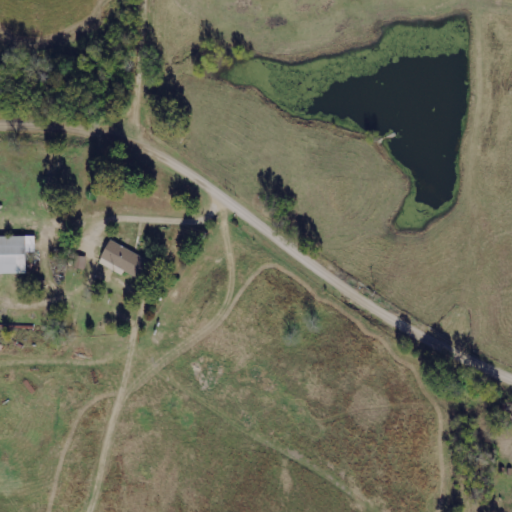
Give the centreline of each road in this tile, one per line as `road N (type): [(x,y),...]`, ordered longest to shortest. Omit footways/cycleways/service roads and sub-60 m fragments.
road 1 (residential): [(511,357),(354,288),(140,137),(109,125),(0,113)]
road 2 (residential): [(140,137),(141,0)]
